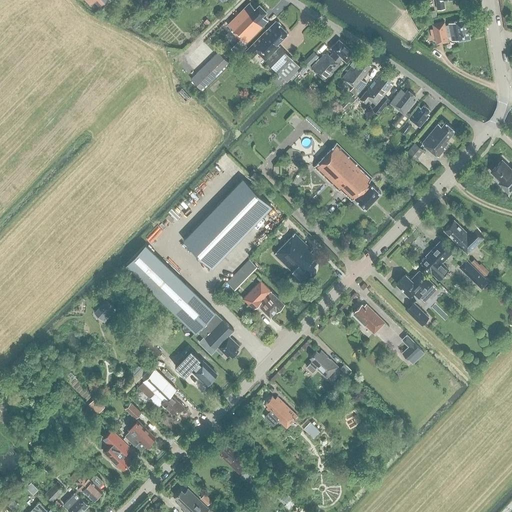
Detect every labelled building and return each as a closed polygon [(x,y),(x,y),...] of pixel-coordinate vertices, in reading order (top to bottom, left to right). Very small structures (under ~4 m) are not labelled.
[(86,0),(91,5),(97,8),(105,0),(86,0)] [(435,0),(437,10),(444,9),(443,0),(435,0)] [(249,3),(227,25),(245,43),(267,21),(262,15),(266,11),(262,8),(259,4),(255,8),(249,3)] [(428,23),(419,8),(409,14),(418,29),(428,23)] [(130,23),(135,29),(145,20),(140,15),(130,23)] [(448,23),(449,25),(445,26),(444,22),(432,24),(436,44),(448,41),(447,37),(451,36),(452,41),(458,39),(458,40),(470,38),(466,19),(454,21),(455,22),(448,23)] [(267,31),(251,46),(270,66),(271,65),(285,79),(287,81),(301,68),(299,66),(285,52),(277,44),(288,33),(276,21),(266,30),(267,31)] [(342,58),(346,62),(354,54),(338,39),(328,50),(332,53),(329,56),(328,55),(323,55),(319,60),(318,59),(311,68),(325,81),(339,65),(337,63),(342,58)] [(229,64),(218,52),(190,79),(202,91),(229,64)] [(314,52),(304,61),(309,66),(319,57),(314,52)] [(366,83),(361,79),(371,65),(359,56),(357,56),(350,64),(352,66),(341,79),(352,87),(350,90),(354,94),(356,95),(366,83)] [(392,80),(384,74),(382,77),(379,75),(359,100),(365,104),(369,99),(376,105),(392,85),(390,83),(392,80)] [(190,98),(182,89),(176,94),(185,103),(190,98)] [(404,114),(414,101),(412,99),(414,95),(407,90),(403,94),(401,92),(391,104),(404,114)] [(354,94),(348,100),(351,104),(358,97),(356,95),(354,94)] [(391,101),(385,96),(373,109),(379,115),(391,101)] [(347,99),(341,105),(346,110),(351,104),(348,100),(347,99)] [(429,115),(427,113),(430,110),(423,105),(421,109),(418,107),(408,119),(419,128),(429,115)] [(406,113),(394,127),(398,130),(410,116),(406,113)] [(412,126),(406,122),(400,130),(405,135),(412,126)] [(455,130),(445,122),(441,127),(438,124),(422,143),(438,157),(445,148),(443,147),(448,142),(446,140),(455,130)] [(354,198),(365,209),(380,193),(369,182),(372,179),(336,143),(314,167),(339,192),(341,190),(352,200),(354,198)] [(424,150),(415,143),(407,153),(416,160),(424,150)] [(511,168),(511,170),(502,160),(491,171),(500,181),(498,183),(508,193),(511,188),(511,168)] [(258,176),(254,171),(250,176),(254,180),(258,176)] [(271,206),(243,178),(183,240),(212,268),(271,206)] [(456,243),(467,254),(483,238),(472,227),(466,232),(453,220),(444,230),(456,243)] [(294,233),(274,254),(291,271),(292,270),(301,279),(306,273),(307,274),(313,274),(315,271),(315,266),(314,265),(319,260),(311,251),(312,250),(294,233)] [(421,262),(431,273),(439,280),(448,270),(441,264),(452,252),(440,241),(429,252),(430,253),(421,262)] [(222,319),(145,244),(125,265),(195,332),(197,330),(204,337),(222,319)] [(248,260),(226,283),(234,290),(256,268),(248,260)] [(466,260),(459,267),(467,275),(475,268),(466,260)] [(477,268),(485,276),(490,272),(482,263),(477,268)] [(418,298),(432,284),(419,271),(411,279),(405,274),(396,284),(408,296),(412,292),(418,298)] [(284,303),(271,290),(270,291),(260,281),(243,299),(253,309),(257,304),(270,317),(276,311),(284,303)] [(107,299),(95,311),(106,321),(118,309),(107,299)] [(428,317),(413,303),(406,310),(422,325),(428,317)] [(353,314),(373,334),(384,323),(366,304),(364,306),(362,304),(355,311),(353,314)] [(239,345),(229,335),(234,330),(222,319),(204,337),(216,348),(216,349),(221,354),(224,352),(227,356),(229,354),(232,356),(233,355),(235,355),(237,352),(237,350),(238,349),(237,347),(239,345)] [(161,352),(146,338),(140,344),(155,358),(161,352)] [(401,354),(408,361),(420,350),(413,342),(401,354)] [(135,349),(132,353),(138,359),(142,355),(135,349)] [(216,373),(202,360),(192,351),(178,366),(188,375),(192,370),(206,384),(216,373)] [(310,362),(306,366),(313,373),(317,369),(327,378),(337,367),(321,351),(318,353),(316,351),(310,358),(312,360),(310,362)] [(133,375),(140,367),(136,363),(129,371),(133,375)] [(141,367),(121,388),(126,393),(146,372),(141,367)] [(351,371),(347,368),(340,375),(343,378),(351,371)] [(174,411),(176,414),(184,407),(170,394),(175,389),(155,369),(143,381),(154,392),(150,396),(159,405),(161,403),(172,413),(174,411)] [(89,404),(98,413),(106,406),(97,396),(89,404)] [(297,417),(277,397),(275,399),(272,397),(266,403),(268,406),(266,408),(269,411),(264,417),(273,425),(278,420),(286,428),(297,417)] [(141,412),(131,402),(124,409),(135,419),(141,412)] [(129,431),(125,435),(135,445),(140,450),(142,450),(145,447),(145,445),(146,445),(154,437),(143,426),(139,422),(138,421),(137,420),(130,428),(129,431)] [(304,428),(313,437),(319,431),(310,422),(304,428)] [(112,430),(106,436),(104,439),(111,445),(104,453),(119,467),(120,466),(123,469),(131,461),(128,458),(129,457),(119,448),(125,442),(112,430)] [(90,444),(82,436),(73,445),(81,453),(90,444)] [(240,475),(242,473),(246,477),(248,474),(249,476),(255,469),(250,465),(251,464),(231,444),(228,447),(226,444),(219,451),(222,453),(220,456),(240,475)] [(50,463),(58,470),(63,465),(55,458),(50,463)] [(354,464),(350,460),(346,464),(349,468),(354,464)] [(91,480),(83,472),(75,481),(82,489),(93,499),(101,490),(98,487),(102,483),(102,481),(96,476),(94,476),(91,480)] [(263,490),(271,497),(281,486),(272,477),(266,484),(268,485),(263,490)] [(63,491),(55,483),(44,494),(52,502),(63,491)] [(206,511),(209,510),(187,489),(184,493),(181,490),(175,497),(177,500),(176,501),(184,510),(183,511),(206,511)] [(81,511),(88,505),(80,497),(75,492),(63,505),(68,509),(70,511),(81,511)] [(281,498),(287,503),(292,498),(287,493),(281,498)] [(205,494),(200,499),(207,506),(212,501),(205,494)] [(12,501),(8,506),(13,511),(18,507),(12,501)] [(38,503),(29,511),(52,511),(50,509),(48,511),(38,503)]
